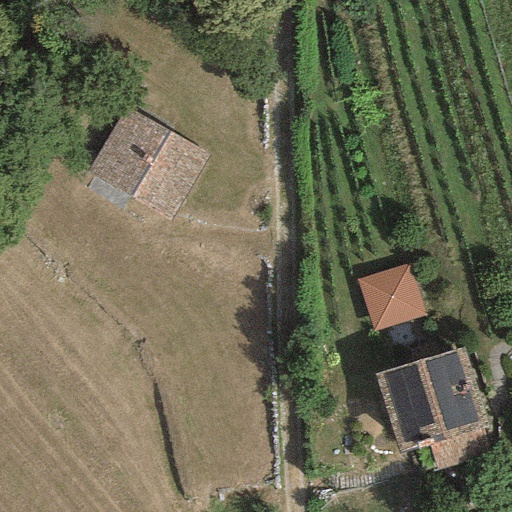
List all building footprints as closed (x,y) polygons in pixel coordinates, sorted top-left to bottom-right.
[(168,133),(124,107),(85,172),(129,198),(168,133)] [(208,157),(168,133),(129,198),(169,222),(208,157)] [(409,268),(354,285),(371,337),(425,320),(409,268)] [(462,346),(372,374),(397,454),(426,444),(480,429),(487,426),(462,346)] [(489,458),(480,429),(426,444),(434,473),(489,458)]
